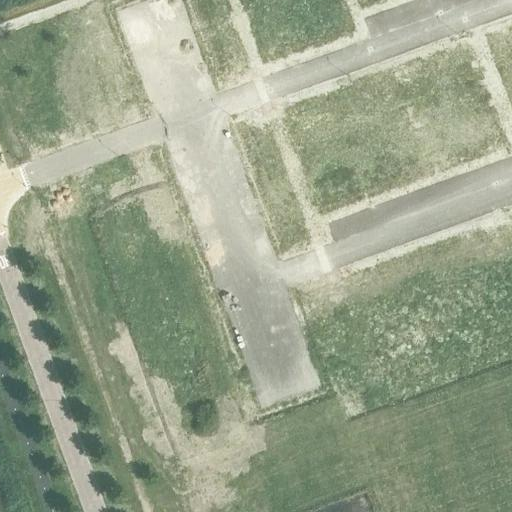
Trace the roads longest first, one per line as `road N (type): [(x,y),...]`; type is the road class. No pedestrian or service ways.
road 1 (residential): [(190,116),(511,0)]
road 2 (residential): [(0,250),(96,511)]
road 3 (residential): [(254,284),(511,185)]
road 4 (residential): [(0,185),(190,116)]
road 5 (residential): [(190,116),(254,284)]
